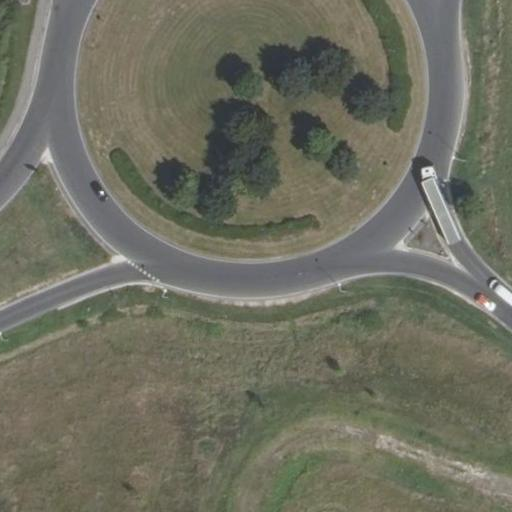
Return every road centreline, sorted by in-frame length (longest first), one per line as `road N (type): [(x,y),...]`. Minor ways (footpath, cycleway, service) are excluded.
road 1 (primary): [(54,97),(72,170),(91,203),(117,232),(181,272)]
road 2 (primary): [(0,323),(139,269),(181,272)]
road 3 (primary): [(181,272),(275,283),(363,250)]
road 4 (primary): [(432,165),(447,99),(439,31)]
road 5 (primary): [(485,287),(452,236),(432,165)]
road 6 (primary): [(363,250),(485,287)]
